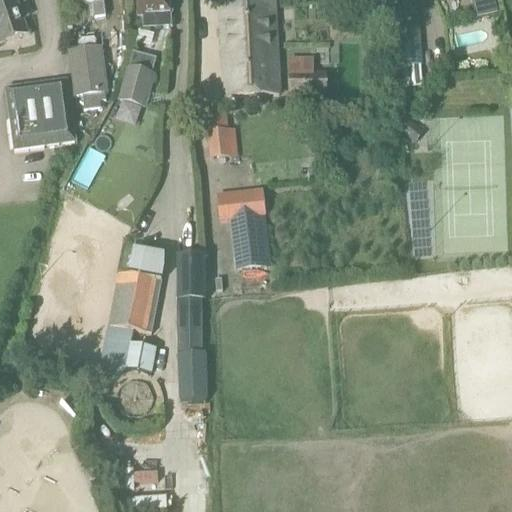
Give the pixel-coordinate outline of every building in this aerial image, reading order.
[(0,0),(0,45),(28,36),(15,0),(0,0)] [(105,19),(103,3),(102,0),(76,0),(77,6),(92,4),(95,20),(105,19)] [(138,0),(140,18),(143,17),(144,30),(171,28),(170,15),(174,15),(172,0),(138,0)] [(415,0),(389,0),(397,69),(422,66),(415,0)] [(225,100),(279,97),(274,5),(219,8),(225,100)] [(77,99),(109,94),(102,51),(71,55),(77,99)] [(501,52),(491,53),(492,60),(502,58),(501,52)] [(146,109),(154,77),(129,70),(120,102),(146,109)] [(294,99),(331,98),(331,76),(293,76),(294,99)] [(14,154),(77,146),(68,83),(4,91),(14,154)] [(226,118),(205,119),(209,160),(236,156),(235,132),(227,133),(226,118)] [(421,131),(404,118),(398,124),(400,135),(410,142),(421,131)] [(267,269),(260,219),(267,218),(263,193),(219,199),(223,224),(234,222),(241,273),(267,269)] [(127,370),(152,374),(155,353),(131,349),(134,333),(152,336),(165,260),(135,255),(131,280),(118,277),(100,383),(113,385),(127,370)] [(205,407),(205,358),(204,262),(179,262),(181,408),(205,407)] [(361,511),(430,511),(426,455),(355,467),(361,511)]
